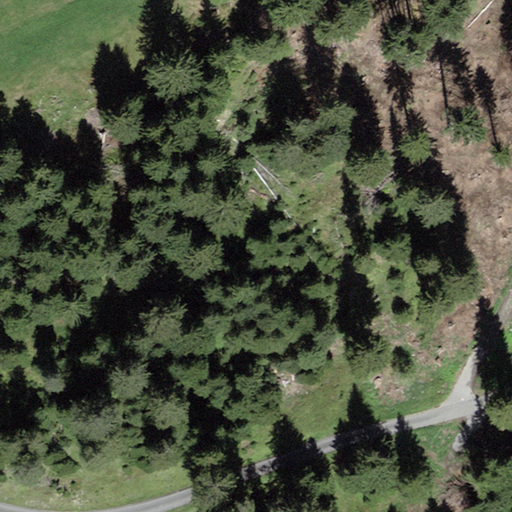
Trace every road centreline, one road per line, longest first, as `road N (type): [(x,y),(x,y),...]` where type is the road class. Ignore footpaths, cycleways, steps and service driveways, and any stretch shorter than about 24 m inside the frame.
road 1 (track): [(465,418),(298,458),(162,511)]
road 2 (track): [(511,286),(465,418)]
